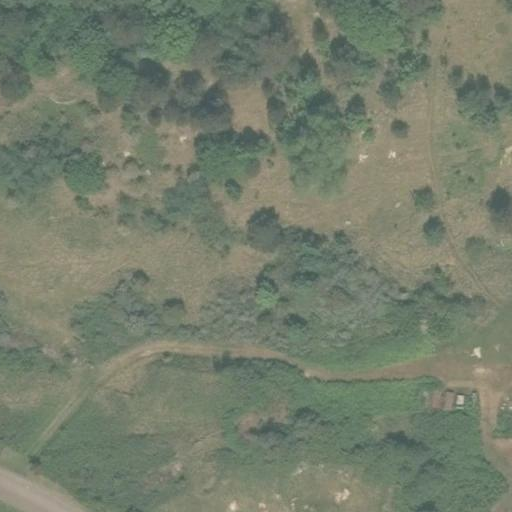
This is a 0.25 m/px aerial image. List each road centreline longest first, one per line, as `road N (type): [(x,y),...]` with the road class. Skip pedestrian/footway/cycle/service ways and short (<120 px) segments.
road 1 (track): [(2,493),(11,472),(93,379),(157,348),(500,376),(511,385)]
road 2 (track): [(0,301),(93,379)]
